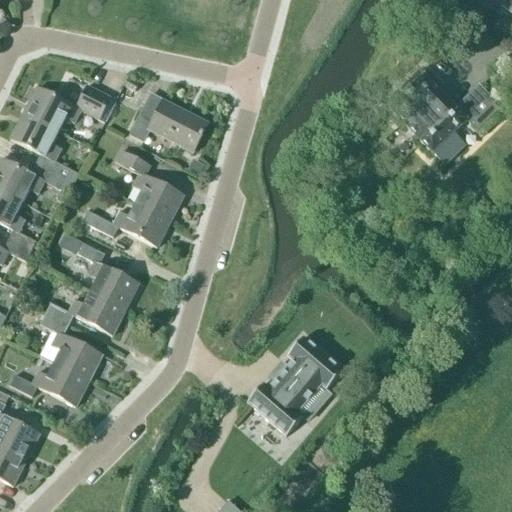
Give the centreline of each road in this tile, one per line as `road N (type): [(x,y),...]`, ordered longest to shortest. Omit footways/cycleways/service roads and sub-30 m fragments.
road 1 (residential): [(249,81),(249,111),(177,362),(36,511)]
road 2 (residential): [(0,76),(12,51),(43,40),(249,81)]
